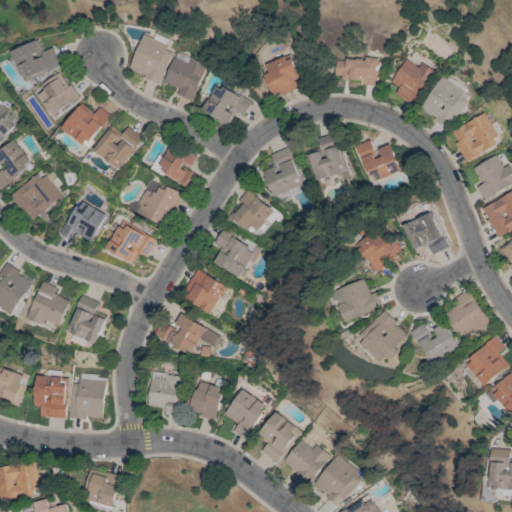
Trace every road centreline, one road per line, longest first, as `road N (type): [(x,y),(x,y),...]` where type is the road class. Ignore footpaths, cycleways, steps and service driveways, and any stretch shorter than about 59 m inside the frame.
road 1 (residential): [(133,444),(129,369),(137,330),(247,149),(301,114),(365,110),(431,145),(511,308)]
road 2 (residential): [(0,436),(69,447),(200,447),(231,460),(297,511)]
road 3 (residential): [(103,53),(128,96),(247,149)]
road 4 (residential): [(0,223),(26,245),(152,301)]
